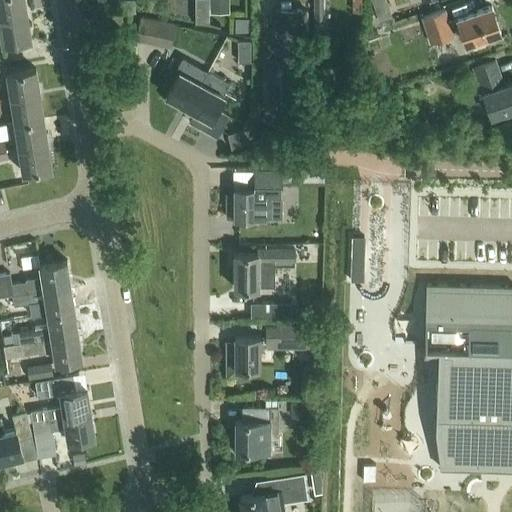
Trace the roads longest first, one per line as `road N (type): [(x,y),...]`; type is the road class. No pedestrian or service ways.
road 1 (residential): [(87,133),(134,125),(199,162),(206,497)]
road 2 (residential): [(145,502),(99,202)]
road 3 (residential): [(87,133),(65,0)]
